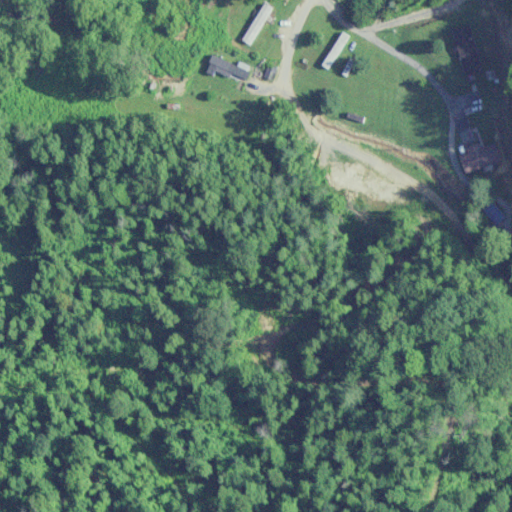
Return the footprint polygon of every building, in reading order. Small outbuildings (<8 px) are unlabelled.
[(253,45),(274,8),(266,3),(244,40),(253,45)] [(465,75),(483,71),(473,25),(455,29),(465,75)] [(351,36),(345,32),(325,65),(331,69),(351,36)] [(239,66),(216,54),(208,70),(231,81),(239,66)] [(496,142),(483,148),(481,143),(461,152),(470,174),(503,160),(496,142)]
